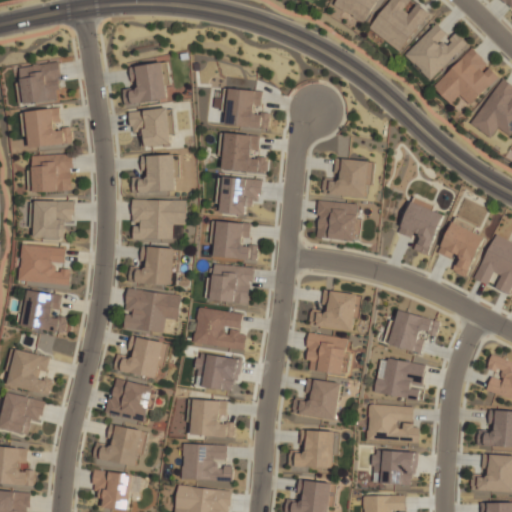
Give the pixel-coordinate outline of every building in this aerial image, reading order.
[(336,4),(338,0),(379,0),(366,22),(355,16),(355,15),(347,10),(346,11),(336,4)] [(371,28),(392,0),(412,0),(405,10),(411,14),(418,4),(430,13),(402,51),(371,28)] [(511,0),(503,0),(511,8),(511,0)] [(407,54),(437,24),(448,34),(440,42),(441,43),(444,42),(447,43),(449,46),(453,41),(451,39),(458,32),(469,43),(432,80),(423,70),(417,63),(416,64),(407,54)] [(435,86),(473,47),(485,58),(484,59),(489,64),(484,70),(486,72),(491,67),(500,77),(473,105),(462,94),(453,104),(435,86)] [(19,67),(24,103),(62,98),(57,62),(19,67)] [(168,98),(163,62),(129,67),(132,86),(130,87),(132,103),(168,98)] [(473,123),(504,79),(511,84),(511,134),(501,126),(493,137),(473,123)] [(226,125),(269,128),(270,111),(261,110),(262,91),(228,88),(226,125)] [(27,112),(60,107),(62,121),(55,122),(56,128),(58,129),(59,131),(63,130),(62,128),(72,126),(74,141),(31,147),(30,135),(25,135),(22,113),(27,113),(27,112)] [(129,111),(131,130),(143,128),(145,147),(172,144),(168,107),(129,111)] [(223,169),(267,172),(268,157),(258,156),(259,135),(225,133),(223,169)] [(32,155),(33,191),(72,190),(71,153),(32,155)] [(140,192),(177,191),(176,155),(144,155),(144,178),(140,178),(140,192)] [(329,195),(367,197),(369,160),(342,159),(341,180),(330,180),(329,195)] [(246,214),(246,207),(258,208),(260,178),(222,176),(220,213),(246,214)] [(399,234),(417,240),(414,250),(430,255),(444,214),(430,209),(432,204),(411,197),(399,234)] [(174,239),(174,224),(187,224),(187,199),(133,199),(133,221),(142,221),(142,226),(134,226),(134,239),(174,239)] [(65,237),(65,222),(74,222),(74,200),(35,200),(34,237),(65,237)] [(357,240),(359,203),(319,200),(317,238),(357,240)] [(215,257),(258,259),(258,244),(250,244),(251,222),(216,221),(215,257)] [(485,235),(451,222),(439,253),(457,260),(452,271),(468,277),(485,235)] [(510,294),(511,289),(511,241),(495,234),(474,279),(488,285),(494,273),(501,276),(495,287),(510,294)] [(70,284),(71,270),(56,269),(56,262),(65,263),(65,247),(21,245),(19,281),(70,284)] [(143,246),(176,248),(173,285),(130,281),(132,265),(140,266),(140,268),(145,269),(146,267),(148,266),(149,261),(142,260),(143,246)] [(249,304),(253,267),(214,263),(210,300),(249,304)] [(124,328),(165,332),(166,318),(179,319),(182,293),(128,288),(124,328)] [(22,326),(66,332),(69,316),(58,314),(61,295),(27,290),(22,326)] [(353,330),(358,294),(331,290),(328,311),(312,308),(310,324),(353,330)] [(243,312),(199,305),(193,342),(244,350),(247,335),(240,334),(243,312)] [(440,320),(398,310),(394,325),(389,324),(384,343),(421,352),(425,335),(436,338),(440,320)] [(344,374),(348,337),(310,333),(306,370),(344,374)] [(158,377),(163,340),(132,336),(130,355),(120,354),(117,371),(158,377)] [(7,385),(50,395),(54,380),(44,378),(49,356),(16,348),(7,385)] [(236,390),(239,359),(198,354),(195,385),(236,390)] [(511,398),(511,361),(491,355),(487,369),(496,371),(497,369),(502,370),(500,378),(492,376),(487,391),(511,398)] [(374,392),(418,400),(420,389),(411,388),(411,383),(423,385),(426,365),(381,357),(374,392)] [(107,413),(145,422),(154,386),(116,376),(107,413)] [(337,418),(341,382),(314,379),(312,398),(295,397),(294,414),(337,418)] [(0,421),(0,428),(28,434),(31,420),(41,422),(45,400),(7,392),(0,421)] [(191,435),(235,437),(236,421),(226,420),(227,400),(193,399),(191,435)] [(367,440),(419,441),(419,427),(413,427),(413,406),(368,404),(367,440)] [(511,446),(511,410),(490,410),(489,430),(485,429),(485,446),(511,446)] [(136,466),(144,430),(111,423),(106,442),(97,440),(93,457),(136,466)] [(333,467),(334,431),(302,430),(301,450),(290,450),(289,466),(333,467)] [(182,479),(233,480),(233,463),(227,463),(227,444),(183,444),(182,479)] [(0,483),(35,485),(35,468),(26,468),(27,448),(0,446),(0,483)] [(478,490),(511,491),(511,455),(489,454),(488,477),(478,477),(478,490)] [(103,508),(130,510),(133,473),(95,470),(93,492),(104,493),(103,508)] [(289,511),(329,511),(330,506),(334,506),(336,482),(298,479),(296,499),(291,499),(289,511)] [(179,484),(233,491),(231,506),(230,506),(229,511),(188,511),(189,510),(176,508),(179,484)] [(0,511),(28,511),(30,490),(0,489),(0,511)] [(405,511),(406,495),(364,494),(363,511),(405,511)] [(479,511),(511,511),(511,501),(479,503),(479,511)]
